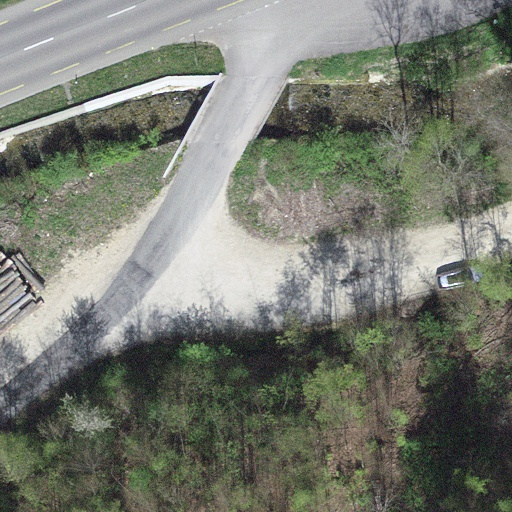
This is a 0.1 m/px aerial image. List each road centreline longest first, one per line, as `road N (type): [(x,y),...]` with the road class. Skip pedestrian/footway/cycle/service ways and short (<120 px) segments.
road 1 (unclassified): [(0,407),(148,261),(216,140),(273,0)]
road 2 (track): [(185,203),(261,257),(348,264),(511,222)]
road 3 (primary): [(149,0),(0,61)]
